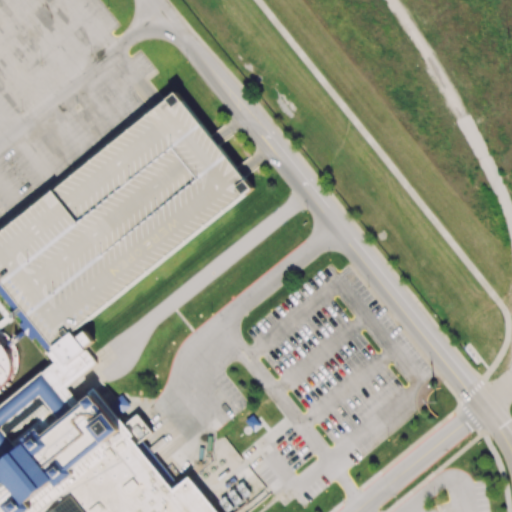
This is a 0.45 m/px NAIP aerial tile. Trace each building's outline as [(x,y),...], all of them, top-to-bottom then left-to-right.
[(0,285),(51,349),(73,331),(251,189),(240,175),(215,144),(174,92),(158,105),(50,191),(0,231),(0,285)] [(0,296),(45,353),(51,349),(0,285),(0,296)] [(212,511),(188,481),(171,494),(148,464),(135,449),(153,435),(137,414),(122,426),(94,391),(79,403),(70,392),(101,367),(98,363),(87,349),(78,337),(73,331),(51,349),(45,353),(55,366),(0,409),(0,455),(6,463),(0,467),(0,511),(212,511)] [(84,333),(93,345),(87,349),(78,337),(84,333)] [(0,388),(18,374),(9,363),(17,357),(12,351),(8,355),(0,344),(0,388)]
